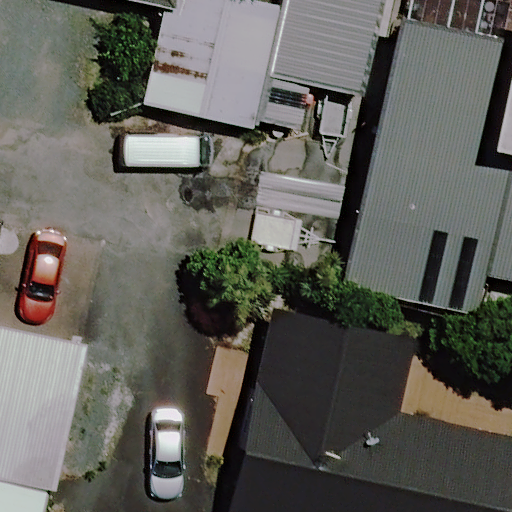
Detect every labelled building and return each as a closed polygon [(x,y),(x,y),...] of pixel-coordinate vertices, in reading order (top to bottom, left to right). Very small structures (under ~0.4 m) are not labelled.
[(175,12),(177,0),(121,0),(163,9),(175,12)] [(177,0),(175,12),(166,54),(190,59),(178,116),(251,132),(262,77),(353,97),(374,0),(177,0)] [(511,332),(511,0),(392,0),(335,298),(511,332)] [(403,347),(274,318),(230,511),(503,511),(511,474),(511,440),(388,413),(403,347)] [(0,511),(51,511),(86,349),(0,331),(0,511)]
